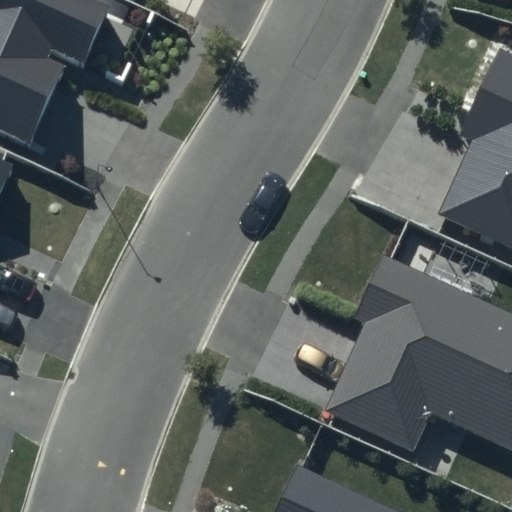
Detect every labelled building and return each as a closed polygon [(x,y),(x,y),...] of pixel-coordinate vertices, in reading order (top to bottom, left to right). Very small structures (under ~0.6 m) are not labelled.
[(108,6),(95,0),(0,0),(0,129),(31,144),(66,67),(46,57),(51,47),(83,61),(108,6)] [(511,54),(499,49),(461,134),(473,140),(438,216),(511,249),(511,54)] [(0,191),(13,164),(0,157),(0,191)] [(511,312),(383,254),(353,320),(365,325),(325,410),(414,451),(432,413),(511,449),(511,312)] [(274,511),(405,511),(297,463),(274,511)]
